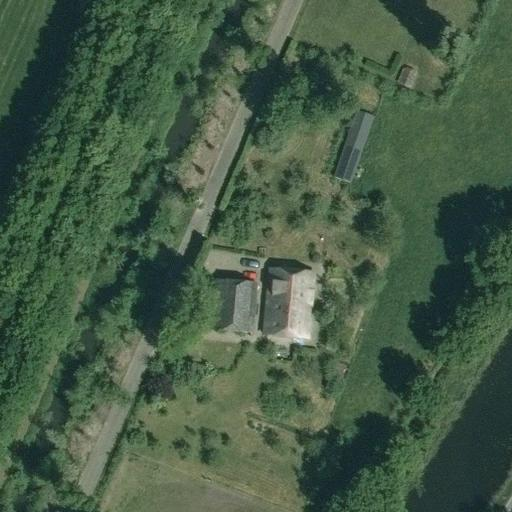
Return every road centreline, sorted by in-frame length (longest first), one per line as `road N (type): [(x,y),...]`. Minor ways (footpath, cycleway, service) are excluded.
road 1 (unclassified): [(73,511),(288,0)]
road 2 (track): [(0,344),(149,0)]
